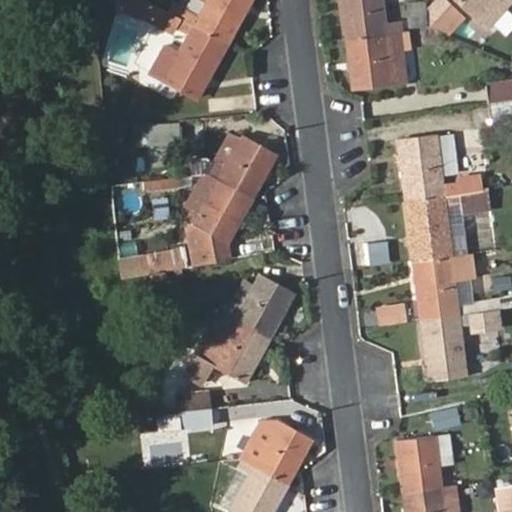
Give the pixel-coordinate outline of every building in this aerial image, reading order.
[(157,6),(145,0),(125,0),(119,12),(148,21),(157,6)] [(179,5),(173,15),(180,19),(191,25),(227,44),(251,0),(204,0),(196,14),(179,5)] [(339,0),(344,37),(398,32),(397,24),(384,24),(380,0),(339,0)] [(436,0),(427,10),(451,33),(464,19),(443,0),(436,0)] [(511,0),(458,0),(488,27),(511,1),(511,0)] [(427,18),(426,1),(401,3),(402,21),(427,18)] [(173,15),(157,6),(148,21),(171,34),(180,19),(173,15)] [(175,28),(186,34),(191,25),(180,19),(175,28)] [(227,44),(191,25),(177,51),(164,45),(149,71),(198,97),(227,44)] [(398,32),(344,37),(350,89),(404,84),(398,32)] [(511,80),(485,84),(488,105),(511,101),(511,80)] [(511,101),(488,105),(490,124),(511,121),(511,101)] [(178,120),(133,124),(134,147),(180,143),(178,120)] [(184,166),(186,178),(203,176),(208,176),(252,200),(277,156),(241,134),(239,137),(233,133),(227,135),(212,161),(205,158),(184,161),(184,166)] [(396,140),(404,200),(482,191),(480,175),(455,178),(456,183),(442,184),(436,136),(396,140)] [(184,166),(134,171),(136,183),(186,178),(184,166)] [(194,267),(229,261),(227,245),(252,200),(208,176),(203,176),(200,182),(211,189),(192,224),(186,225),(194,267)] [(451,256),(447,226),(446,226),(444,205),(460,203),(461,211),(487,208),(485,190),(482,191),(404,200),(411,262),(451,256)] [(460,203),(444,205),(446,226),(447,226),(462,224),(461,211),(460,203)] [(447,226),(451,256),(466,254),(462,224),(447,226)] [(386,242),(363,245),(366,265),(389,262),(386,242)] [(451,256),(411,262),(419,321),(501,309),(500,299),(466,302),(457,303),(454,280),(463,279),(474,277),(470,253),(466,254),(451,256)] [(147,258),(150,275),(182,269),(180,254),(147,258)] [(182,269),(150,275),(151,290),(181,286),(180,281),(183,280),(182,269)] [(253,285),(235,318),(270,337),(294,294),(259,274),(253,285)] [(242,279),(223,313),(225,313),(235,318),(253,285),(242,279)] [(463,279),(454,280),(457,303),(466,302),(463,279)] [(404,305),(376,309),(379,325),(406,320),(404,305)] [(494,310),(419,321),(426,381),(467,377),(460,325),(470,325),(471,330),(497,327),(494,310)] [(223,313),(214,315),(193,353),(195,355),(244,383),(270,337),(235,318),(225,313),(223,313)] [(239,392),(244,383),(195,355),(184,371),(202,382),(206,372),(239,392)] [(207,391),(175,394),(178,413),(209,409),(207,391)] [(219,419),(243,417),(242,404),(218,406),(219,419)] [(432,408),(434,427),(460,425),(459,406),(432,408)] [(178,413),(162,415),(164,432),(211,427),(209,409),(178,413)] [(262,421),(240,460),(252,466),(277,420),(276,419),(262,421)] [(277,420),(252,466),(287,486),(313,441),(277,420)] [(449,433),(434,435),(438,465),(453,464),(449,433)] [(394,440),(401,492),(441,486),(438,465),(434,435),(394,440)] [(216,503),(227,510),(249,471),(238,464),(216,503)] [(272,511),(287,486),(252,466),(249,471),(227,510),(230,511),(272,511)] [(441,486),(401,492),(403,511),(443,511),(442,496),(456,493),(455,485),(441,486)] [(498,511),(511,511),(511,485),(495,488),(498,511)]
